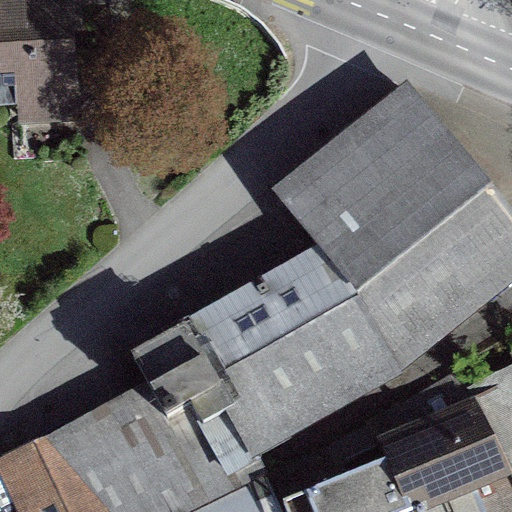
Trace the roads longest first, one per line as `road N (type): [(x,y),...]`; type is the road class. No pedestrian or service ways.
road 1 (residential): [(0,395),(397,21)]
road 2 (tertiary): [(511,70),(397,21)]
